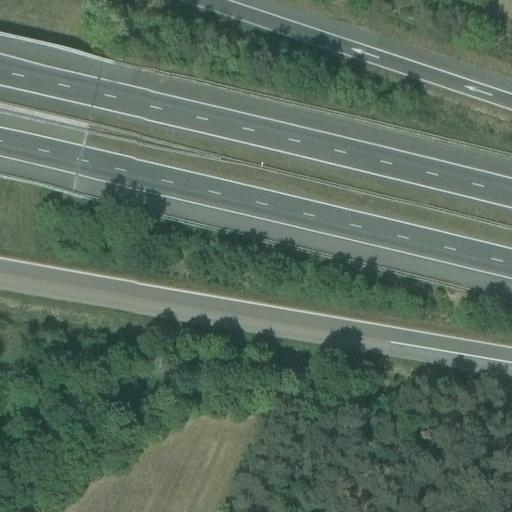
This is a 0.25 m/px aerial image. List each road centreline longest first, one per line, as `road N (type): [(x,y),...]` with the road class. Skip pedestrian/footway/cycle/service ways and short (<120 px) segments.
road 1 (motorway): [(511,195),(0,74)]
road 2 (motorway): [(0,145),(511,265)]
road 3 (motorway): [(0,272),(511,359)]
road 4 (motorway): [(511,103),(188,0)]
